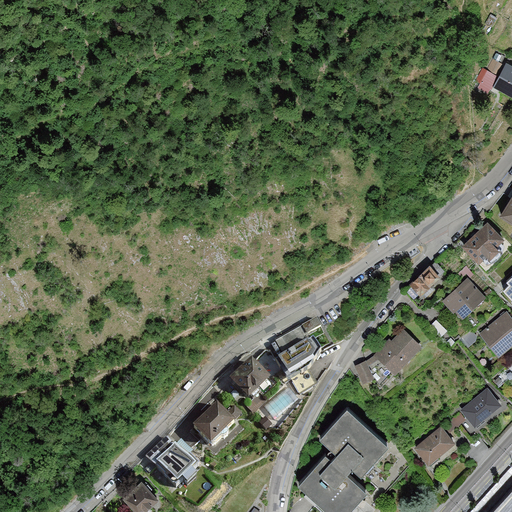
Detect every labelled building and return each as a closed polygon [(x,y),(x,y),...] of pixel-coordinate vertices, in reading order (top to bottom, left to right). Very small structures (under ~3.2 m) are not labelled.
[(491,83),(502,59),(493,55),(482,79),(491,83)] [(511,66),(506,64),(494,91),(511,98),(511,66)] [(511,221),(511,188),(496,211),(511,221)] [(491,227),(467,252),(487,270),(511,245),(491,227)] [(410,280),(420,292),(441,273),(430,262),(410,280)] [(467,276),(444,297),(462,317),(485,296),(467,276)] [(511,342),(511,316),(506,310),(481,331),(500,353),(511,342)] [(316,316),(270,342),(291,378),(309,368),(320,350),(314,339),(326,333),(316,316)] [(402,325),(374,352),(379,357),(394,372),(422,345),(402,325)] [(379,357),(374,352),(367,359),(355,363),(363,383),(375,377),(369,365),(379,357)] [(253,358),(231,379),(249,400),(270,377),(253,358)] [(503,405),(488,388),(462,411),(477,428),(503,405)] [(228,412),(236,420),(245,411),(237,403),(228,412)] [(219,404),(194,428),(211,445),(236,422),(219,404)] [(350,408),(323,437),(364,474),(391,445),(350,408)] [(458,442),(443,425),(416,448),(431,465),(458,442)] [(194,465),(165,437),(144,458),(174,486),(194,465)] [(350,511),(368,492),(327,455),(298,487),(326,511),(350,511)] [(142,480),(124,500),(137,511),(145,511),(160,496),(142,480)] [(511,511),(511,491),(493,511),(511,511)]
